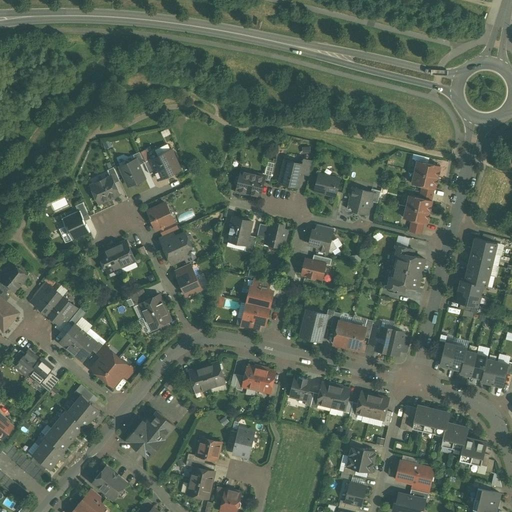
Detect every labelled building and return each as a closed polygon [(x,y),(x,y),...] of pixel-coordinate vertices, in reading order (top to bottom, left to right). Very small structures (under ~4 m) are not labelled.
[(180,170),(171,150),(153,158),(158,170),(162,178),(180,170)] [(144,162),(139,152),(133,154),(135,159),(136,159),(139,165),(145,162),(144,162)] [(153,158),(144,162),(145,162),(145,164),(150,174),(158,170),(153,158)] [(312,161),(301,158),(300,164),(303,165),(301,173),(302,174),(309,175),(312,161)] [(139,165),(136,159),(135,159),(130,162),(130,161),(126,160),(125,164),(120,166),(129,185),(135,183),(138,184),(139,181),(145,178),(139,165)] [(300,164),(285,160),(279,183),(298,187),(302,174),(301,173),(303,165),(300,164)] [(440,166),(418,160),(415,172),(438,177),(438,175),(439,176),(440,171),(439,171),(440,166)] [(268,162),(264,176),(265,176),(264,179),(270,181),(274,163),(268,162)] [(114,167),(107,170),(110,176),(111,176),(114,183),(120,181),(114,167)] [(264,176),(242,170),(240,177),(238,176),(236,178),(234,182),(236,184),(238,185),(237,192),(260,197),(265,176),(264,176)] [(438,177),(415,172),(412,183),(423,186),(434,188),(435,189),(436,184),(437,184),(438,179),(437,179),(438,177)] [(340,179),(319,174),(315,191),(335,196),(337,191),(340,179)] [(110,176),(91,185),(94,191),(93,194),(94,197),(97,198),(99,203),(119,194),(114,183),(111,176),(110,176)] [(434,188),(423,186),(421,192),(433,194),(434,188)] [(371,193),(354,189),(351,190),(350,195),(352,197),(350,204),(348,205),(347,208),(349,211),(352,211),(354,210),(367,213),(370,201),(372,193),(371,193)] [(381,191),(372,189),(371,193),(372,193),(370,201),(378,203),(381,191)] [(342,193),(337,191),(335,196),(333,207),(339,208),(342,193)] [(433,194),(421,192),(420,197),(431,200),(433,194)] [(420,197),(409,195),(407,206),(429,212),(430,210),(431,210),(432,206),(431,205),(432,200),(431,200),(420,197)] [(83,202),(76,205),(78,211),(80,210),(84,218),(83,218),(84,221),(91,218),(83,202)] [(166,203),(148,211),(156,229),(159,227),(162,229),(163,230),(163,229),(165,225),(174,220),(172,221),(168,213),(170,212),(166,203)] [(429,212),(407,206),(404,218),(412,220),(424,223),(427,223),(428,218),(429,219),(430,214),(429,214),(429,212)] [(78,211),(62,218),(66,226),(64,227),(67,233),(68,232),(72,240),(90,232),(87,224),(86,224),(84,221),(83,218),(84,218),(80,210),(78,211)] [(251,226),(243,224),(244,220),(233,217),(227,240),(246,245),(247,245),(249,235),(251,226)] [(174,220),(165,225),(163,229),(163,230),(165,235),(173,231),(178,229),(174,220)] [(424,223),(412,220),(411,226),(422,228),(424,223)] [(284,225),(274,223),(273,227),(269,226),(266,240),(265,243),(273,245),(273,247),(280,249),(280,247),(281,247),(282,243),(284,243),(287,230),(283,229),(284,225)] [(269,226),(260,224),(257,237),(257,238),(266,240),(269,226)] [(334,229),(317,225),(316,231),(332,235),(334,229)] [(422,228),(411,226),(409,231),(421,234),(422,228)] [(64,227),(59,229),(62,235),(62,237),(63,236),(66,242),(67,242),(72,240),(68,232),(67,233),(64,227)] [(332,235),(316,231),(314,230),(313,234),(312,237),(311,237),(309,244),(318,246),(317,249),(328,252),(331,241),(332,235)] [(165,235),(163,236),(165,241),(176,236),(173,231),(165,235)] [(165,241),(162,242),(172,264),(184,258),(194,253),(194,254),(195,251),(193,246),(191,246),(193,241),(190,234),(185,232),(176,236),(165,241)] [(494,236),(483,234),(482,239),(493,242),(494,236)] [(257,237),(249,235),(247,245),(246,245),(245,251),(253,253),(257,238),(257,237)] [(482,239),(475,238),(472,249),(495,254),(497,243),(493,242),(482,239)] [(135,260),(126,240),(112,247),(121,267),(135,260)] [(337,248),(333,241),(331,241),(328,252),(332,253),(332,251),(337,248)] [(149,259),(144,246),(138,249),(144,261),(149,259)] [(414,250),(399,246),(394,267),(421,273),(425,259),(413,256),(414,250)] [(121,267),(112,247),(99,253),(108,273),(121,267)] [(495,254),(472,249),(469,259),(492,265),(495,254)] [(194,253),(184,258),(187,264),(190,263),(197,260),(194,254),(194,253)] [(325,263),(306,259),(302,275),(322,279),(325,263)] [(492,265),(469,259),(467,270),(490,276),(492,265)] [(187,264),(178,269),(180,275),(193,269),(190,263),(187,264)] [(28,276),(13,264),(0,279),(10,288),(15,291),(28,276)] [(421,273),(394,267),(389,287),(404,291),(406,285),(417,288),(421,273)] [(95,269),(90,271),(95,282),(100,279),(95,269)] [(180,275),(178,276),(186,295),(201,288),(193,269),(180,275)] [(490,276),(467,270),(464,280),(464,281),(483,285),(483,286),(487,287),(490,276)] [(10,288),(0,279),(0,288),(5,293),(10,288)] [(270,281),(258,279),(256,287),(268,290),(270,281)] [(483,285),(464,281),(464,280),(460,280),(458,291),(481,296),(483,286),(483,285)] [(46,283),(35,297),(40,301),(51,287),(46,283)] [(252,286),(251,286),(247,303),(269,308),(273,291),(268,290),(256,287),(252,286)] [(40,301),(36,305),(48,314),(63,296),(51,287),(40,301)] [(5,293),(0,288),(0,296),(6,302),(10,297),(5,293)] [(142,289),(130,295),(135,306),(140,304),(147,300),(142,289)] [(481,296),(458,291),(455,301),(460,303),(478,307),(481,296)] [(147,300),(140,304),(145,316),(165,307),(160,294),(147,300)] [(6,302),(0,296),(0,327),(4,331),(19,313),(6,302)] [(63,296),(48,314),(59,324),(64,318),(74,306),(63,296)] [(269,308),(247,303),(243,319),(261,323),(265,324),(269,308)] [(478,307),(460,303),(459,309),(469,311),(477,313),(478,307)] [(74,306),(64,318),(69,322),(79,310),(74,306)] [(165,307),(145,316),(151,329),(160,325),(171,320),(165,307)] [(79,310),(69,322),(73,326),(75,324),(76,324),(86,313),(80,308),(79,310)] [(459,309),(458,308),(456,314),(467,317),(469,311),(459,309)] [(334,311),(328,309),(327,314),(327,315),(325,325),(331,326),(334,312),(334,311)] [(327,314),(307,310),(304,321),(302,321),(301,326),(303,327),(301,336),(321,341),(325,325),(327,315),(327,314)] [(341,313),(334,312),(331,326),(330,329),(337,330),(339,320),(340,321),(341,313)] [(261,323),(243,319),(241,328),(259,332),(261,323)] [(373,321),(367,319),(365,327),(366,327),(363,337),(369,338),(372,326),(373,321)] [(340,321),(339,320),(337,330),(333,344),(346,347),(352,324),(340,321)] [(76,324),(75,324),(73,326),(61,341),(67,345),(67,348),(71,351),(86,333),(76,324)] [(365,327),(352,324),(346,347),(360,350),(363,337),(366,327),(365,327)] [(151,329),(147,331),(150,336),(162,331),(160,325),(151,329)] [(380,328),(372,326),(369,338),(369,340),(377,342),(380,328)] [(404,332),(381,326),(380,328),(377,342),(375,349),(379,350),(379,351),(395,354),(395,353),(399,354),(400,347),(403,334),(404,332)] [(86,333),(71,351),(75,355),(78,354),(83,359),(97,342),(86,333)] [(403,334),(400,347),(408,349),(412,336),(403,334)] [(445,341),(440,340),(437,351),(443,352),(445,342),(445,341)] [(456,345),(445,342),(443,352),(440,365),(451,368),(456,345)] [(105,343),(96,353),(101,357),(108,348),(109,349),(110,347),(105,343)] [(467,348),(456,345),(451,368),(461,370),(466,350),(467,348)] [(109,349),(108,348),(101,357),(92,369),(103,377),(119,357),(109,349)] [(20,350),(12,359),(17,363),(25,353),(20,350)] [(40,360),(28,350),(25,353),(17,363),(22,367),(20,369),(27,375),(28,374),(40,360)] [(466,350),(461,370),(460,373),(471,376),(477,353),(466,350)] [(488,356),(477,353),(471,376),(482,378),(487,359),(488,356)] [(119,357),(103,377),(113,386),(123,375),(130,366),(119,357)] [(40,360),(28,374),(36,380),(37,377),(42,381),(50,372),(53,368),(41,358),(40,360)] [(17,363),(12,359),(11,361),(20,369),(22,367),(17,363)] [(497,361),(487,359),(482,378),(481,381),(492,384),(497,361)] [(508,364),(497,361),(492,384),(503,387),(506,373),(508,364)] [(218,362),(203,367),(209,388),(225,383),(218,362)] [(136,369),(131,364),(130,366),(123,375),(128,379),(136,369)] [(262,368),(248,365),(245,377),(243,386),(256,389),(262,368)] [(203,367),(190,371),(196,392),(209,388),(203,367)] [(275,371),(262,368),(256,389),(270,393),(272,383),(275,371)] [(55,375),(50,372),(42,381),(47,385),(55,375)] [(239,375),(233,374),(229,392),(235,394),(236,389),(239,375)] [(245,377),(239,375),(236,389),(242,390),(243,386),(245,377)] [(311,380),(295,376),(290,396),(306,400),(308,391),(311,380)] [(42,381),(37,377),(36,380),(45,387),(47,385),(42,381)] [(336,386),(323,382),(320,394),(317,404),(331,407),(336,386)] [(278,384),(272,383),(270,393),(269,397),(275,398),(278,384)] [(81,384),(76,390),(80,393),(85,387),(81,384)] [(350,389),(336,386),(331,407),(345,410),(347,401),(350,389)] [(98,398),(85,387),(80,393),(82,395),(93,404),(98,398)] [(314,393),(308,391),(306,400),(305,405),(311,406),(314,393)] [(375,395),(362,392),(359,404),(356,413),(357,413),(370,416),(375,395)] [(320,394),(314,393),(311,406),(316,408),(317,404),(320,394)] [(93,404),(82,395),(75,403),(93,418),(100,409),(93,404)] [(389,398),(375,395),(370,416),(383,420),(384,420),(386,410),(389,398)] [(353,402),(347,401),(345,410),(344,413),(350,414),(353,403),(353,402)] [(93,418),(75,403),(68,411),(68,412),(84,425),(84,426),(86,427),(93,418)] [(359,404),(353,403),(350,414),(350,416),(356,417),(357,413),(356,413),(359,404)] [(414,420),(413,428),(423,431),(429,408),(418,405),(417,409),(414,420)] [(411,407),(406,406),(403,417),(409,419),(411,407)] [(417,409),(411,407),(409,419),(414,420),(417,409)] [(439,410),(429,408),(423,431),(433,433),(439,410)] [(84,425),(68,412),(68,411),(66,410),(59,419),(77,434),(84,426),(84,425)] [(392,412),(386,410),(384,420),(383,420),(382,424),(388,425),(392,412)] [(450,413),(439,410),(433,433),(444,436),(447,422),(447,423),(450,413)] [(157,411),(146,424),(143,421),(132,434),(135,436),(130,442),(146,455),(151,449),(153,452),(164,439),(161,436),(164,433),(169,433),(175,426),(157,411)] [(2,419),(0,416),(0,437),(1,439),(11,426),(6,422),(8,421),(3,417),(2,419)] [(409,419),(403,417),(400,429),(406,430),(409,419)] [(77,434),(59,419),(52,427),(70,442),(77,434)] [(414,420),(409,419),(406,430),(412,432),(413,428),(414,420)] [(447,423),(447,422),(444,436),(441,445),(452,448),(457,425),(447,423)] [(468,428),(457,425),(452,448),(462,450),(465,437),(466,437),(468,428)] [(70,442),(52,427),(45,436),(46,437),(47,437),(63,451),(70,442)] [(254,434),(247,432),(245,429),(240,428),(234,451),(240,453),(240,455),(248,457),(254,434)] [(236,432),(231,430),(228,442),(234,444),(236,432)] [(63,451),(47,437),(46,437),(40,446),(58,461),(65,452),(63,451)] [(222,442),(201,437),(197,455),(206,457),(217,460),(222,442)] [(466,437),(465,437),(462,450),(460,460),(470,463),(476,440),(466,437)] [(363,442),(351,439),(350,445),(353,446),(361,448),(363,442)] [(486,442),(476,440),(470,463),(481,465),(484,454),(486,442)] [(8,442),(1,451),(6,455),(13,446),(8,442)] [(17,450),(13,446),(6,455),(10,458),(17,450)] [(58,461),(40,446),(32,454),(51,469),(58,461)] [(361,448),(353,446),(350,456),(373,462),(376,451),(361,448)] [(22,454),(17,450),(10,458),(15,462),(22,454)] [(197,455),(189,453),(187,459),(205,463),(206,457),(197,455)] [(22,454),(15,462),(20,466),(27,457),(22,454)] [(490,455),(484,454),(481,465),(487,467),(489,459),(490,455)] [(373,462),(350,456),(347,467),(356,469),(371,473),(373,462)] [(20,466),(19,467),(24,471),(31,461),(27,457),(20,466)] [(205,463),(187,459),(186,465),(193,466),(203,469),(205,463)] [(494,461),(489,459),(487,467),(486,471),(491,472),(494,461)] [(31,461),(24,471),(28,474),(36,465),(31,461)] [(432,468),(401,461),(396,480),(412,484),(427,487),(427,486),(432,468)] [(205,463),(203,469),(214,471),(215,465),(205,463)] [(36,465),(28,474),(33,478),(41,469),(36,465)] [(128,483),(106,465),(93,481),(114,499),(128,483)] [(203,469),(193,466),(190,480),(211,485),(215,471),(214,471),(203,469)] [(347,467),(345,466),(343,472),(355,475),(356,469),(347,467)] [(41,469),(33,478),(38,482),(45,473),(41,469)] [(5,474),(0,480),(0,484),(3,487),(10,478),(5,474)] [(14,482),(10,478),(3,487),(7,490),(14,482)] [(364,480),(352,478),(351,483),(363,486),(364,480)] [(211,485),(190,480),(187,494),(208,498),(211,485)] [(492,485),(474,481),(473,487),(478,488),(490,491),(492,485)] [(19,486),(14,482),(7,490),(12,494),(19,486)] [(351,483),(349,483),(349,484),(347,492),(345,501),(358,504),(362,505),(367,487),(351,483)] [(427,487),(412,484),(411,489),(429,494),(430,487),(427,486),(427,487)] [(19,486),(12,494),(16,498),(17,498),(24,489),(19,486)] [(226,489),(217,487),(214,501),(222,503),(226,489)] [(490,491),(478,488),(475,498),(498,504),(500,493),(490,491)] [(24,489),(17,498),(21,502),(28,493),(24,489)] [(105,499),(92,489),(88,494),(101,504),(105,499)] [(241,492),(226,489),(222,503),(221,511),(224,511),(235,511),(237,509),(240,507),(241,503),(239,500),(241,492)] [(429,494),(411,489),(410,495),(425,499),(425,500),(427,501),(429,494)] [(88,494),(88,493),(79,504),(88,511),(101,511),(105,508),(101,504),(88,494)] [(410,495),(399,493),(397,501),(395,501),(393,511),(397,511),(402,511),(403,510),(407,511),(406,511),(419,511),(421,508),(423,508),(425,500),(425,499),(410,495)] [(495,511),(498,504),(475,498),(473,509),(483,511),(486,511),(495,511)] [(345,501),(340,500),(339,506),(356,510),(358,504),(345,501)] [(211,511),(213,503),(208,501),(205,511),(211,511)]
